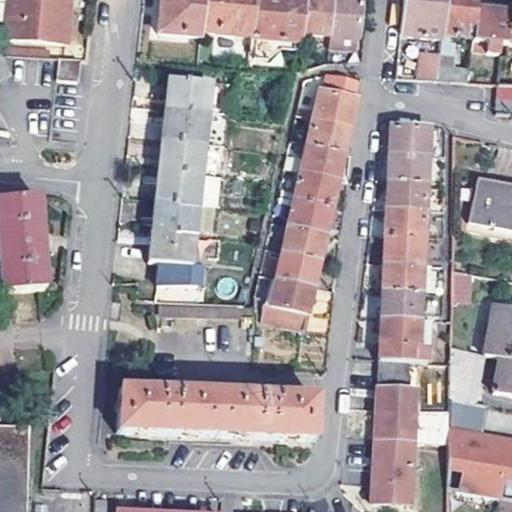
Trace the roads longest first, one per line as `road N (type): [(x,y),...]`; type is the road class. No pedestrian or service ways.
road 1 (residential): [(74,473),(298,482),(321,468),(368,103)]
road 2 (residential): [(100,184),(74,473)]
road 3 (residential): [(122,0),(100,184)]
road 4 (residential): [(368,103),(511,136)]
